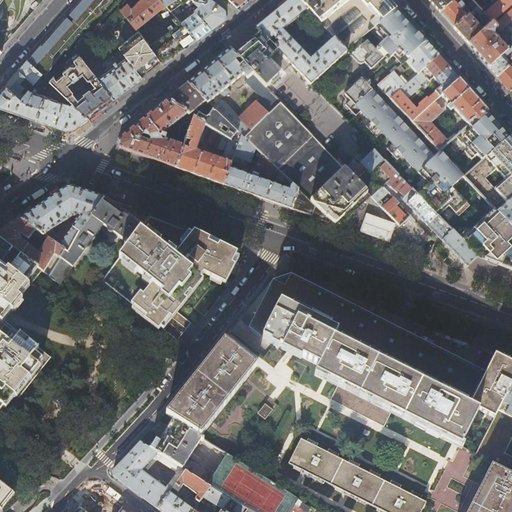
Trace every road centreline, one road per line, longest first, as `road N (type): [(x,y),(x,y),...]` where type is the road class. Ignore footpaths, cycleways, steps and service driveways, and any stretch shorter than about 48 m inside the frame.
road 1 (residential): [(290,233),(93,472)]
road 2 (tertiary): [(68,158),(266,0)]
road 3 (secondary): [(511,313),(290,233)]
road 4 (secondary): [(290,233),(68,158)]
road 5 (residential): [(410,0),(511,114)]
